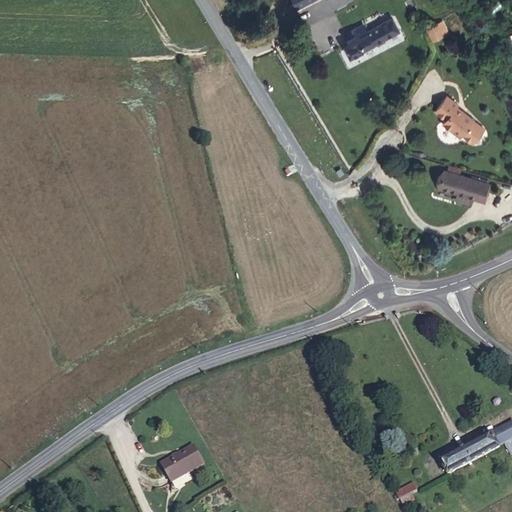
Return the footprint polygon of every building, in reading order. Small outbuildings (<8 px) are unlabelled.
[(299,0),(305,12),(329,0),(299,0)] [(425,27),(432,41),(450,32),(443,18),(425,27)] [(404,38),(398,24),(371,37),(367,29),(349,39),(354,48),(347,52),(354,64),(379,51),(382,52),(389,48),(390,45),(404,38)] [(463,110),(452,100),(441,115),(451,123),(448,127),(463,140),(466,140),(478,125),(462,111),(463,110)] [(482,188),(446,177),(442,193),(477,204),(482,188)] [(492,191),(482,188),(477,204),(487,207),(492,191)] [(440,462),(449,479),(507,446),(511,443),(511,427),(510,423),(440,462)] [(199,447),(165,466),(175,484),(208,466),(199,447)] [(399,507),(401,506),(418,496),(413,487),(394,497),(399,507)]
